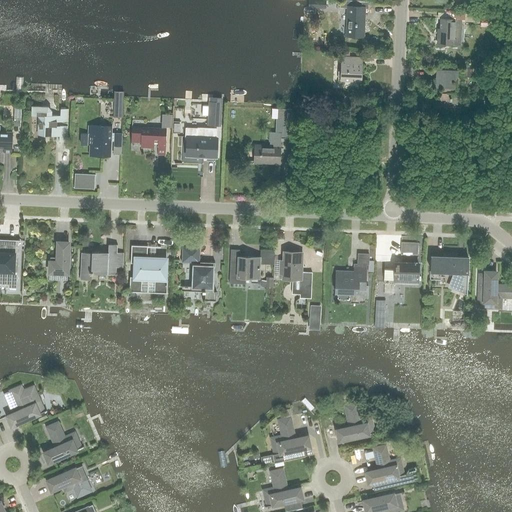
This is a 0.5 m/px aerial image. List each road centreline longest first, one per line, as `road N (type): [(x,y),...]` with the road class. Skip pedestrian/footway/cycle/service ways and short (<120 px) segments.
road 1 (unclassified): [(392,217),(0,201)]
road 2 (residential): [(392,217),(398,0)]
road 3 (unclassified): [(392,217),(478,220),(511,245)]
